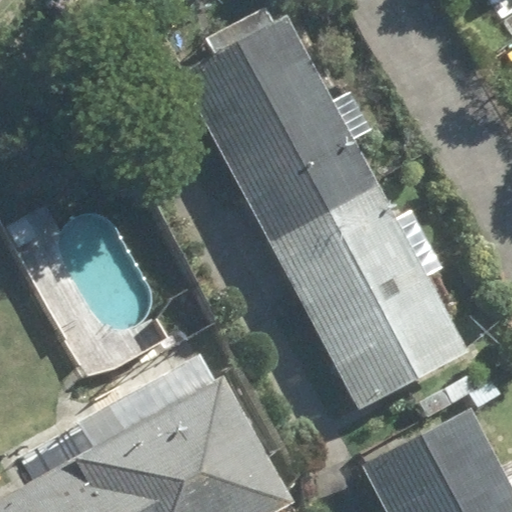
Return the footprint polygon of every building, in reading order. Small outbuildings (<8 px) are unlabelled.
[(511,2),(511,0),(498,0),(505,8),(511,2)] [(347,150),(367,139),(348,102),(329,112),(280,22),(173,81),(264,248),(370,191),(347,150)] [(436,307),(449,300),(408,222),(391,231),(370,191),(264,248),(357,421),(466,363),(436,307)] [(3,233),(15,255),(33,247),(21,225),(3,233)] [(169,348),(115,377),(127,401),(182,372),(169,348)] [(479,373),(416,408),(427,424),(465,403),(490,390),(479,373)] [(276,511),(210,386),(0,494),(0,511),(276,511)] [(490,390),(465,403),(474,417),(496,405),(490,390)] [(511,511),(511,496),(470,417),(360,475),(380,511),(511,511)]
